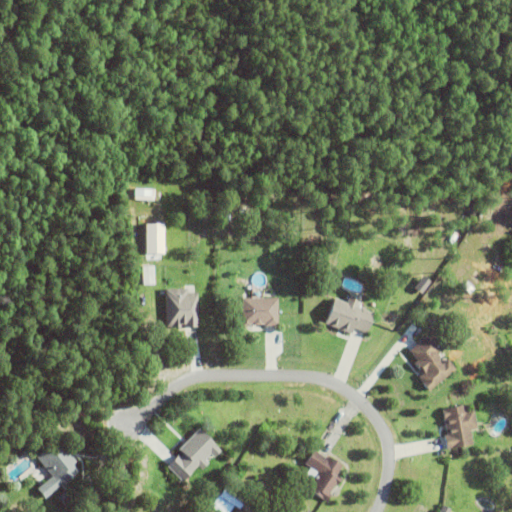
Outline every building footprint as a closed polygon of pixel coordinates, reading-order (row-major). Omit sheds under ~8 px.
[(223,220),(223,205),(231,205),(230,221),(223,220)] [(166,223),(148,223),(148,253),(166,253),(166,223)] [(155,265),(143,265),(143,284),(155,284),(155,265)] [(463,286),(467,282),(474,289),(470,293),(463,286)] [(197,293),(198,327),(184,327),(184,324),(180,324),(180,327),(172,328),(172,327),(166,327),(166,289),(187,289),(187,293),(197,293)] [(360,308),(360,307),(366,309),(366,310),(374,314),(367,333),(354,328),(352,334),(324,323),(334,298),(347,303),(349,296),(359,300),(356,307),(360,308)] [(264,326),(264,324),(261,324),(261,325),(253,325),(250,325),(250,326),(240,327),(240,298),(277,298),(278,326),(264,326)] [(448,359),(456,370),(429,392),(422,383),(422,382),(418,377),(424,373),(422,370),(420,372),(414,363),(417,361),(409,351),(429,335),(440,350),(436,353),(440,357),(437,359),(441,364),(448,359)] [(474,445),(447,450),(444,436),(447,436),(441,410),(466,405),(467,411),(474,410),(478,429),(471,431),(474,445)] [(211,454),(205,460),(209,464),(202,470),(199,466),(183,482),(167,467),(177,456),(180,459),(184,455),(179,450),(199,429),(221,451),(215,458),(211,454)] [(63,446),(67,451),(68,450),(73,456),(72,457),(76,462),(73,464),(78,471),(45,499),(37,490),(52,477),(35,457),(54,441),(60,448),(63,446)] [(342,479),(337,486),(336,485),(330,494),(332,495),(327,502),(307,489),(311,483),(303,478),(310,468),(305,464),(314,451),(327,459),(329,457),(343,466),(337,475),(342,479)] [(57,498),(69,488),(79,500),(67,510),(57,498)] [(224,495),(226,491),(234,497),(232,500),(224,495)]
